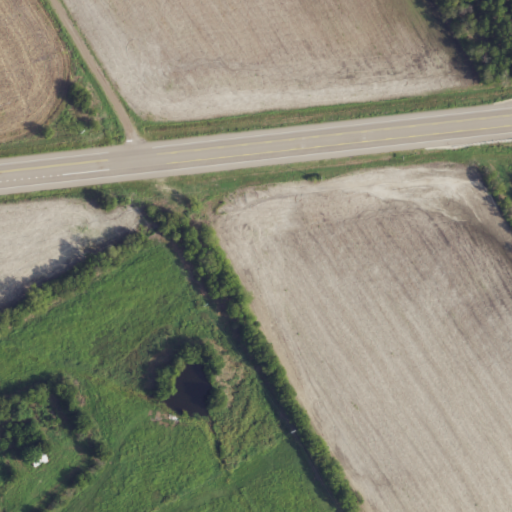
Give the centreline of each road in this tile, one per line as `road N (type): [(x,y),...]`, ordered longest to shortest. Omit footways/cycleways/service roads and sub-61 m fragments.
road 1 (primary): [(0,171),(511,115)]
road 2 (residential): [(150,155),(60,0)]
